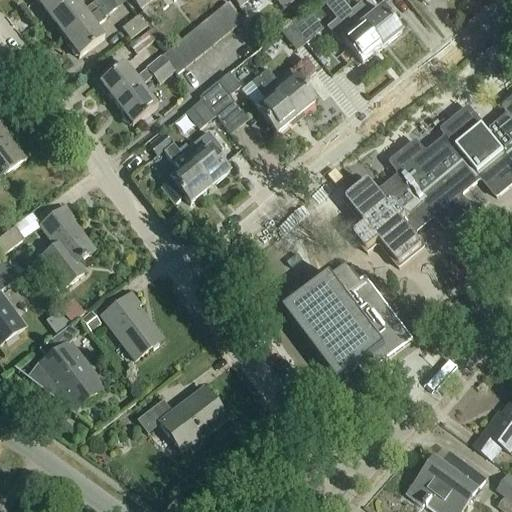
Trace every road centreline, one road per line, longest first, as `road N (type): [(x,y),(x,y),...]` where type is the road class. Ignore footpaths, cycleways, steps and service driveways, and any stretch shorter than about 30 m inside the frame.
road 1 (residential): [(180,278),(511,12)]
road 2 (residential): [(180,278),(0,39)]
road 3 (residential): [(345,489),(180,278)]
road 4 (residential): [(345,489),(509,313)]
road 5 (unclassified): [(113,511),(0,428)]
